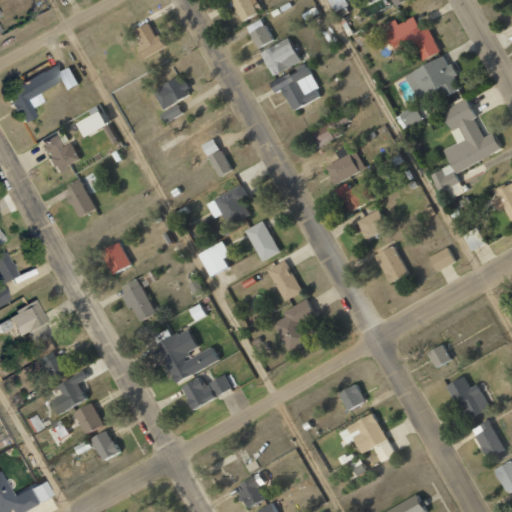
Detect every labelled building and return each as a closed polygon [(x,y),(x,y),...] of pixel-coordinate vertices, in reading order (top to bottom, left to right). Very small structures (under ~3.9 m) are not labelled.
[(231,0),(242,20),(263,9),(258,0),(231,0)] [(329,0),(336,11),(348,5),(345,0),(329,0)] [(385,31),(395,52),(414,43),(423,60),(440,51),(428,27),(421,31),(414,17),(385,31)] [(272,40),(262,19),(246,26),(256,48),(272,40)] [(143,44),(137,46),(142,58),(165,47),(160,34),(155,36),(149,23),(136,29),(143,44)] [(300,63),(290,38),(261,49),(271,74),(300,63)] [(406,73),(418,99),(442,88),(445,96),(462,88),(451,63),(448,65),(444,56),(406,73)] [(32,115),(28,108),(40,102),(34,91),(60,78),(53,64),(2,91),(19,122),(32,115)] [(292,110),(322,96),(307,66),(271,83),(275,93),(282,89),(292,110)] [(191,96),(182,76),(153,89),(162,108),(191,96)] [(442,111),(457,143),(444,149),(451,165),(432,173),(440,192),(460,182),(455,172),(502,151),(493,133),(485,137),(467,99),(442,111)] [(166,124),(183,112),(177,103),(160,115),(166,124)] [(396,117),(404,130),(423,119),(415,106),(396,117)] [(107,128),(101,112),(78,120),(83,136),(107,128)] [(350,121),(347,114),(311,129),(318,146),(344,136),(339,126),(350,121)] [(72,142),(59,149),(52,135),(37,142),(52,173),(80,160),(72,142)] [(203,144),(218,176),(231,170),(216,138),(203,144)] [(365,171),(355,145),(323,156),(333,183),(365,171)] [(95,210),(82,178),(64,186),(77,217),(95,210)] [(335,189),(338,198),(344,196),(349,210),(374,200),(367,181),(349,188),(348,184),(335,189)] [(511,182),(495,190),(498,197),(492,200),(498,212),(505,208),(511,220),(511,219),(511,182)] [(215,218),(224,213),(230,225),(250,214),(243,200),(249,197),(242,184),(206,202),(215,218)] [(365,239),(386,230),(378,211),(357,220),(365,239)] [(262,261),(280,252),(263,220),(246,229),(262,261)] [(463,235),(472,251),(486,242),(477,227),(463,235)] [(230,256),(223,241),(199,253),(210,277),(229,268),(224,258),(230,256)] [(131,265),(120,242),(102,251),(112,274),(131,265)] [(374,255),(390,283),(408,274),(393,245),(374,255)] [(437,272),(455,261),(447,247),(429,258),(437,272)] [(0,281),(14,275),(3,252),(0,253),(0,281)] [(269,268),(283,301),(301,293),(287,260),(269,268)] [(120,286),(130,310),(136,307),(141,320),(155,314),(140,278),(120,286)] [(284,311),(286,316),(274,323),(290,353),(312,341),(302,322),(316,315),(308,299),(284,311)] [(13,336),(42,320),(31,300),(2,316),(13,336)] [(176,382),(219,362),(212,347),(188,358),(186,353),(198,348),(189,328),(158,342),(176,382)] [(436,368),(451,359),(443,344),(428,352),(436,368)] [(39,360),(52,382),(69,373),(56,350),(39,360)] [(58,385),(64,394),(50,402),(58,415),(88,398),(79,383),(88,378),(84,370),(58,385)] [(216,395),(232,389),(226,375),(211,381),(216,395)] [(449,384),(467,420),(490,408),(478,384),(471,387),(465,376),(449,384)] [(204,385),(202,378),(183,384),(191,408),(216,399),(211,383),(204,385)] [(339,392),(347,410),(365,402),(357,384),(339,392)] [(85,434),(103,426),(94,403),(75,410),(85,434)] [(387,440),(374,414),(339,430),(346,445),(356,440),(361,452),(387,440)] [(48,428),(55,442),(70,435),(62,420),(48,428)] [(503,451),(492,421),(474,428),(485,458),(503,451)] [(102,461),(119,453),(108,430),(91,438),(102,461)] [(395,456),(390,442),(375,447),(381,461),(395,456)] [(511,461),(494,469),(506,493),(511,490),(511,461)] [(243,490),(240,491),(247,507),(266,500),(260,485),(264,483),(260,474),(240,482),(243,490)] [(8,496),(0,479),(0,511),(6,510),(7,511),(15,511),(31,504),(23,488),(8,496)] [(24,487),(31,502),(46,496),(39,480),(24,487)] [(429,511),(423,501),(421,502),(417,494),(384,511),(429,511)] [(259,511),(277,511),(273,503),(258,509),(259,511)]
